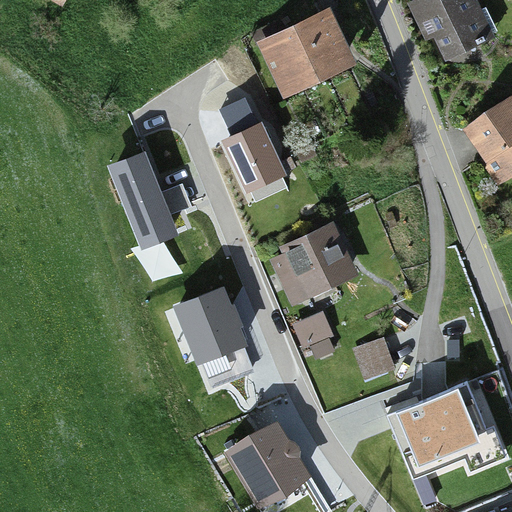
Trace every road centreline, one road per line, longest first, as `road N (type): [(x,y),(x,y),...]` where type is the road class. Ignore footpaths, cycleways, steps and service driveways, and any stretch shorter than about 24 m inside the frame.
road 1 (residential): [(382,511),(319,431),(178,101)]
road 2 (residential): [(511,336),(381,0)]
